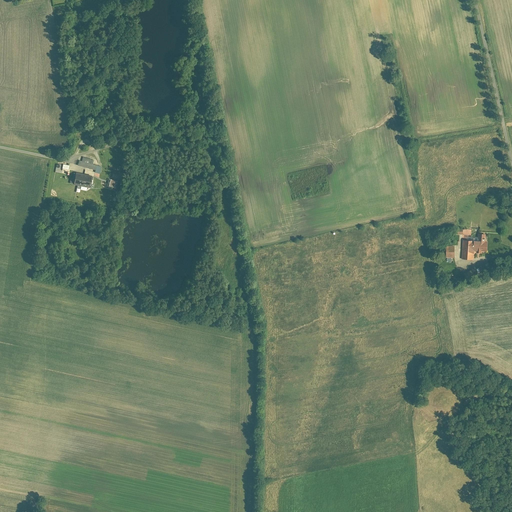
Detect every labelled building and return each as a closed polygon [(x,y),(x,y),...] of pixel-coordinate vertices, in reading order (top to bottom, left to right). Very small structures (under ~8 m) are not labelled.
[(79,162),(78,166),(95,170),(96,166),(92,165),(94,159),(84,157),(83,162),(79,162)] [(78,172),(76,185),(93,188),(95,176),(78,172)] [(112,180),(109,190),(117,192),(120,182),(112,180)] [(479,234),(479,243),(474,243),(474,240),(466,240),(466,236),(473,236),(473,228),(459,228),(459,236),(462,236),(462,240),(461,240),(461,249),(461,260),(473,260),(473,253),(482,253),(482,252),(487,252),(487,247),(488,242),(486,242),(486,234),(479,234)] [(447,246),(447,259),(456,258),(456,246),(447,246)]
